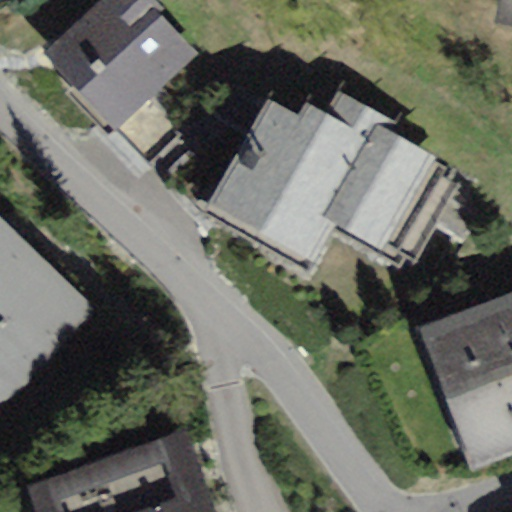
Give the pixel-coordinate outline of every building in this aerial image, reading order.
[(103,0),(73,0),(1,74),(79,149),(166,60),(103,0)] [(511,0),(467,0),(462,31),(511,39),(511,0)] [(248,103),(172,217),(306,292),(328,255),(398,289),(456,182),(369,142),(375,133),(311,100),(302,117),(279,103),(273,116),(248,103)] [(0,247),(0,408),(10,404),(81,317),(0,247)] [(511,296),(401,336),(453,484),(511,463),(511,296)] [(177,511),(154,442),(0,489),(0,511),(177,511)]
